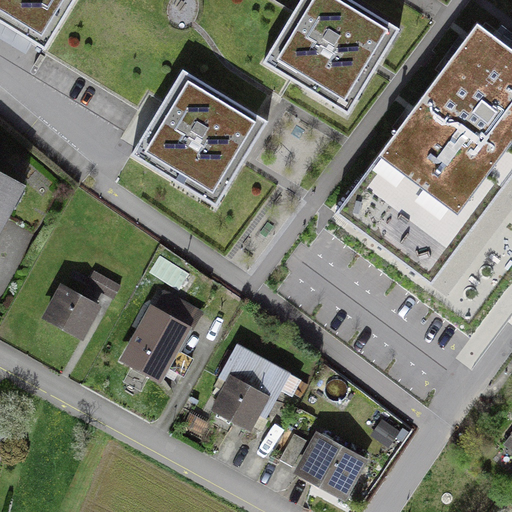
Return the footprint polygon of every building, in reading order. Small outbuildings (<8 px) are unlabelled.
[(0,0),(0,18),(46,46),(73,0),(0,0)] [(375,66),(397,28),(350,0),(304,0),(267,62),(348,110),(375,66)] [(511,189),(511,56),(472,27),(326,225),(429,301),(503,202),(511,189)] [(244,158),(266,121),(197,81),(148,163),(217,204),(244,158)] [(0,176),(0,219),(18,187),(0,176)] [(93,273),(86,285),(111,300),(118,287),(93,273)] [(79,337),(94,308),(61,290),(45,318),(79,337)] [(172,351),(184,328),(151,310),(123,361),(157,380),(164,367),(181,377),(190,360),(172,351)] [(241,387),(230,381),(213,411),(246,429),(255,413),(264,417),(282,386),(251,369),(241,387)] [(511,451),(511,434),(503,445),(511,451)] [(291,468),(305,442),(292,435),(278,461),(291,468)] [(341,497),(360,462),(316,438),(297,473),(341,497)]
